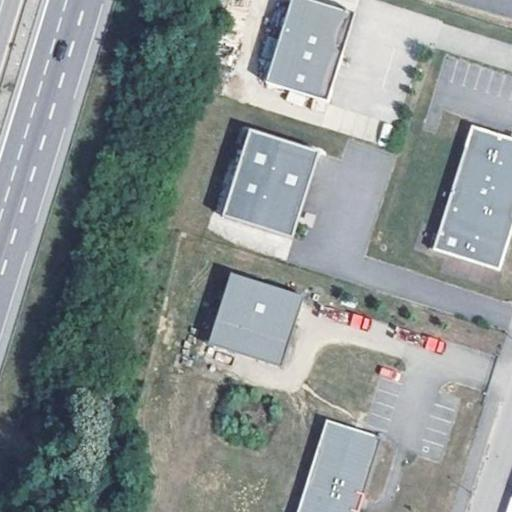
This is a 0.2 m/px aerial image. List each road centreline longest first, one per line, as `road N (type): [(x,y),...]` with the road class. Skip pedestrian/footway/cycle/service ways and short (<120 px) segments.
road 1 (unknown): [(511,336),(415,306),(362,277),(345,251),(366,143),(331,116),(241,91)]
road 2 (motorway): [(0,200),(61,0)]
